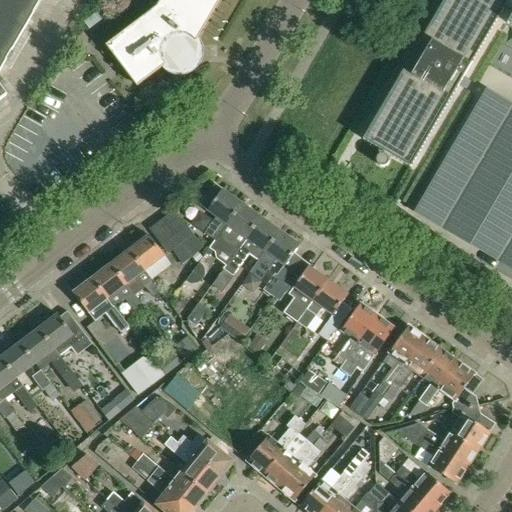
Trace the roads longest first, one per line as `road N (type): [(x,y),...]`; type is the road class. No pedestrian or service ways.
road 1 (residential): [(511,363),(242,168),(215,130)]
road 2 (residential): [(215,130),(0,299)]
road 3 (unclassified): [(215,130),(292,0)]
